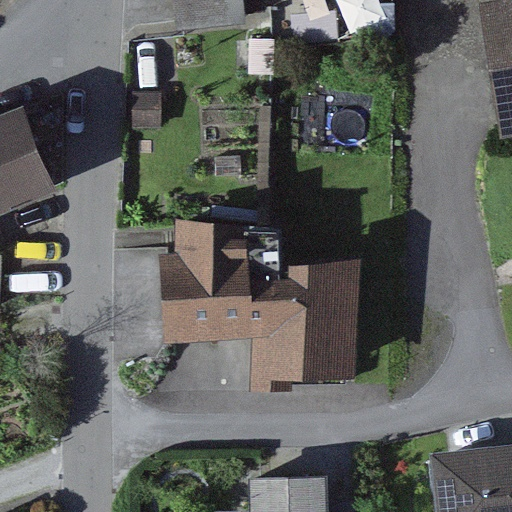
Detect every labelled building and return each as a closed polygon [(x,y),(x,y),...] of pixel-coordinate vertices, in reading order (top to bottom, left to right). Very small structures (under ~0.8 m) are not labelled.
[(163,0),(164,10),(166,30),(171,30),(236,23),(233,0),(163,0)] [(511,0),(492,0),(493,5),(471,9),(475,33),(492,132),(511,128),(511,0)] [(156,126),(157,93),(132,93),(132,126),(156,126)] [(0,122),(0,205),(46,187),(17,115),(0,122)] [(154,252),(156,338),(194,337),(230,335),(242,334),(271,331),(269,266),(269,250),(221,252),(219,224),(169,222),(169,237),(170,248),(154,252)] [(243,387),(349,384),(350,264),(269,266),(271,331),(242,334),(242,345),(243,387)] [(240,511),(324,511),(325,503),(324,478),(299,479),(240,480),(240,511)] [(511,511),(511,484),(439,491),(440,511),(511,511)] [(336,502),(325,503),(324,511),(348,511),(348,502),(336,502)]
